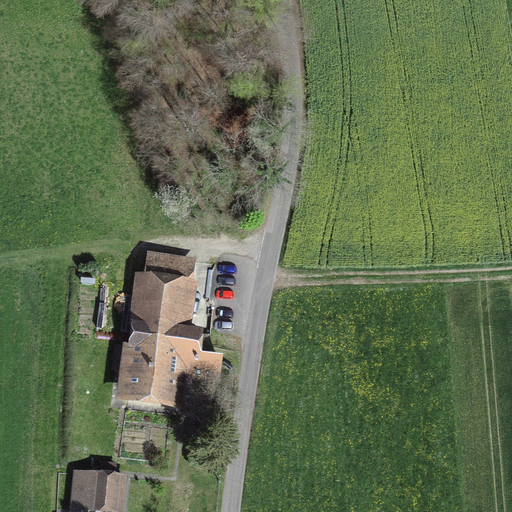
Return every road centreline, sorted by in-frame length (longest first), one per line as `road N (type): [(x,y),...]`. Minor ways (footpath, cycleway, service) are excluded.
road 1 (unclassified): [(284,0),(298,89),(233,511)]
road 2 (track): [(269,271),(397,276),(511,269)]
